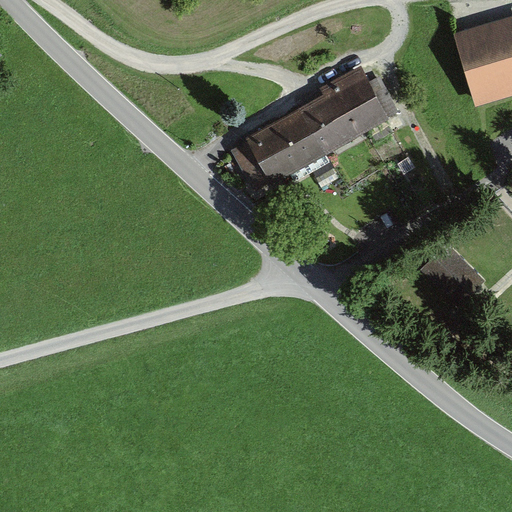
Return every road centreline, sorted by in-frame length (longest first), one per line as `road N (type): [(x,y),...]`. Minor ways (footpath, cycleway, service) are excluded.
road 1 (unclassified): [(8,0),(405,364),(511,447)]
road 2 (track): [(42,0),(111,47),(147,60),(193,62),(367,0)]
road 3 (track): [(0,361),(311,280)]
road 4 (track): [(288,102),(379,52),(392,39),(396,0)]
